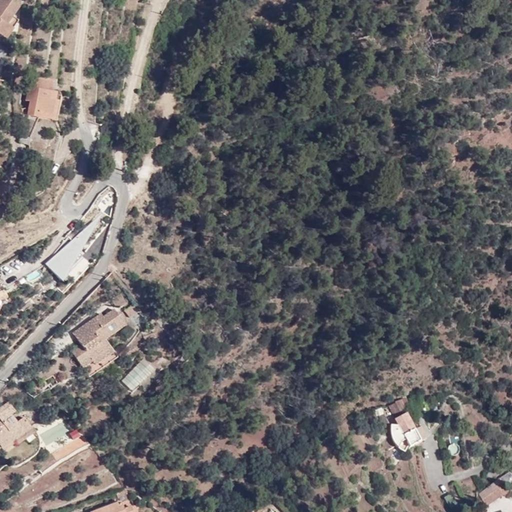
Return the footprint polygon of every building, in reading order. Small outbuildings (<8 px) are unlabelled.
[(3,25),(9,17),(16,8),(4,0),(0,0),(0,33),(5,27),(3,25)] [(15,22),(9,17),(3,25),(5,27),(0,33),(0,38),(2,40),(15,22)] [(40,113),(52,116),(55,100),(50,99),(51,92),(53,81),(30,76),(28,87),(36,89),(33,102),(30,101),(30,102),(27,116),(39,118),(40,113)] [(30,101),(33,102),(36,89),(28,87),(26,101),(30,102),(30,101)] [(39,118),(56,121),(60,101),(55,100),(52,116),(40,113),(39,118)] [(21,133),(25,139),(30,139),(39,118),(27,116),(21,133)] [(112,298),(117,307),(126,303),(122,294),(112,298)] [(130,307),(125,311),(130,318),(135,314),(130,307)] [(105,340),(126,325),(115,309),(104,317),(101,313),(73,333),(82,345),(71,352),(83,368),(93,361),(96,365),(114,352),(105,340)] [(397,396),(385,402),(389,411),(396,408),(394,404),(402,401),(400,397),(397,396)] [(4,452),(17,443),(15,440),(32,428),(24,417),(17,422),(13,416),(18,412),(8,400),(0,405),(0,417),(1,420),(0,420),(0,449),(2,448),(4,452)] [(409,448),(419,443),(411,430),(403,415),(394,421),(396,426),(393,427),(392,430),(393,436),(395,439),(399,444),(402,447),(407,446),(409,448)] [(385,424),(382,418),(375,422),(379,428),(385,424)] [(411,430),(419,443),(424,440),(417,427),(411,430)] [(456,443),(447,446),(449,456),(459,454),(456,443)] [(499,475),(493,469),(484,477),(490,483),(499,475)] [(500,481),(505,488),(511,484),(511,478),(509,475),(500,481)] [(479,496),(481,500),(486,510),(508,494),(505,488),(500,481),(479,496)] [(124,510),(129,508),(126,500),(121,502),(124,510)] [(135,511),(134,507),(124,510),(121,502),(93,511),(135,511)]
